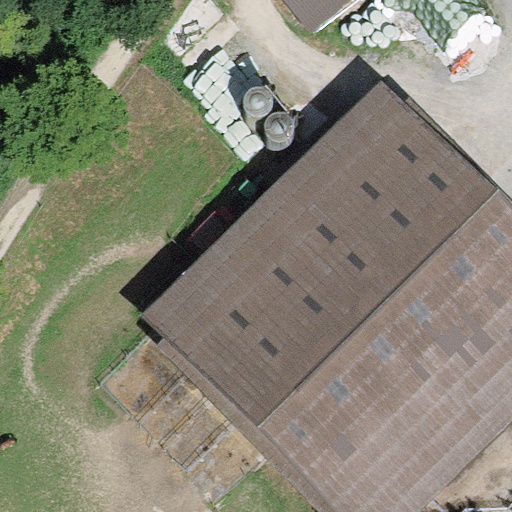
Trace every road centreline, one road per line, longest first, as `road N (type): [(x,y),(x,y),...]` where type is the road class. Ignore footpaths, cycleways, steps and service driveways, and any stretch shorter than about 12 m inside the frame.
road 1 (track): [(511,142),(483,117),(392,81),(304,74),(259,46),(242,0)]
road 2 (track): [(163,0),(0,253)]
